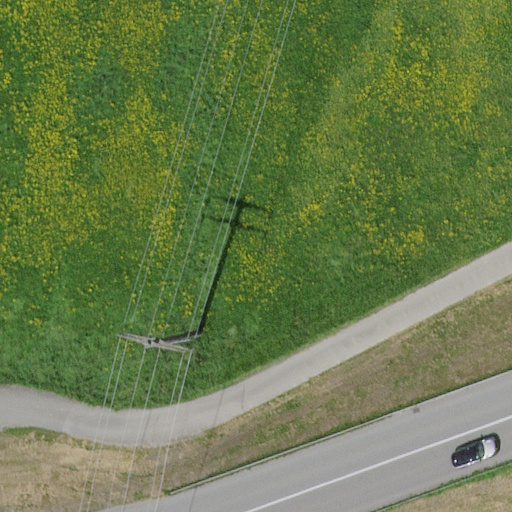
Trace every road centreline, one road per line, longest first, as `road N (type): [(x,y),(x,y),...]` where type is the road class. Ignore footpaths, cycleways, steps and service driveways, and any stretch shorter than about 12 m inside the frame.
road 1 (track): [(0,409),(42,409),(137,429),(168,426),(223,406),(511,259)]
road 2 (tertiary): [(241,511),(511,414)]
